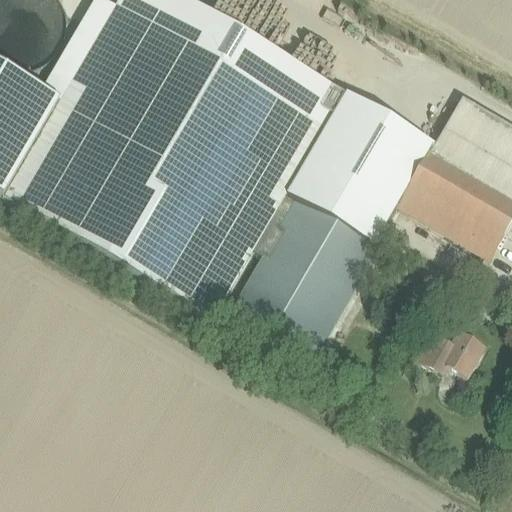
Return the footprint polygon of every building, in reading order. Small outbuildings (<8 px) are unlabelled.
[(62,105),(5,201),(214,324),(222,310),(231,315),(231,316),(314,366),(403,216),(397,212),(432,153),(344,101),(326,133),(118,10),(62,105)] [(0,198),(5,201),(62,105),(0,68),(0,198)] [(488,266),(511,224),(511,137),(459,106),(432,153),(397,212),(403,216),(488,266)] [(408,240),(415,232),(402,221),(395,229),(408,240)] [(435,379),(440,371),(465,385),(482,355),(456,340),(449,353),(426,340),(412,366),(435,379)] [(315,390),(306,384),(301,393),(310,399),(315,390)]
